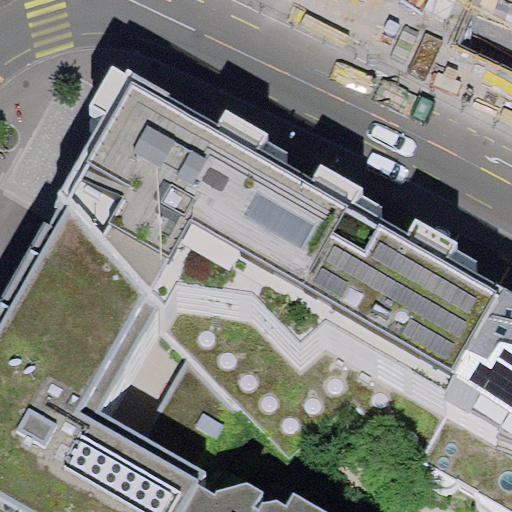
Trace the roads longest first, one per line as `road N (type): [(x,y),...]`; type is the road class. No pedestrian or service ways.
road 1 (tertiary): [(174,12),(511,169)]
road 2 (tertiary): [(0,35),(50,16),(174,12)]
